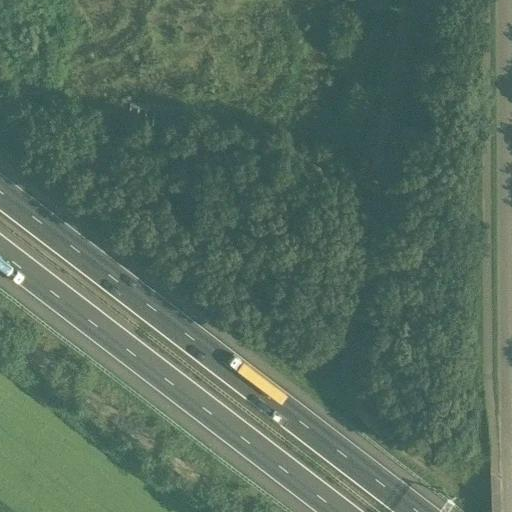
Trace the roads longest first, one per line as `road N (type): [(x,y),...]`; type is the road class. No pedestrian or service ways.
road 1 (track): [(405,0),(359,246),(351,384),(388,437),(484,511)]
road 2 (motorway): [(412,511),(0,195)]
road 3 (unclassified): [(511,511),(506,0)]
road 4 (motorway): [(0,252),(337,511)]
road 5 (unclassified): [(239,511),(0,329)]
